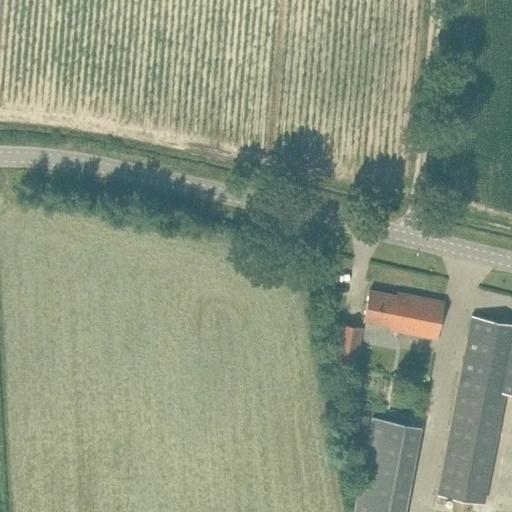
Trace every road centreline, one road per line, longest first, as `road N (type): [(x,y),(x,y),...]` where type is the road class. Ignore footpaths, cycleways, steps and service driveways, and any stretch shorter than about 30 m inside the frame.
road 1 (tertiary): [(0,157),(92,165),(511,261)]
road 2 (track): [(413,237),(433,0)]
